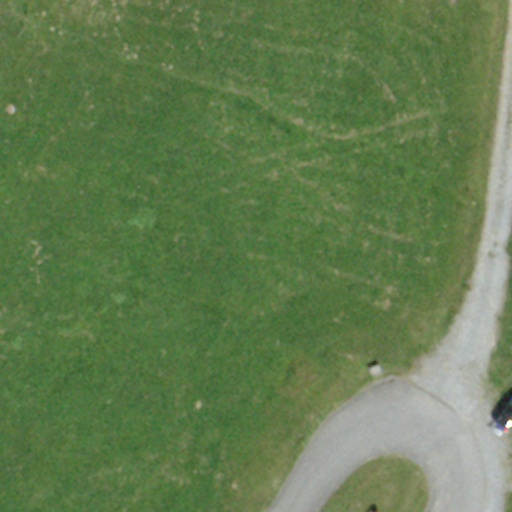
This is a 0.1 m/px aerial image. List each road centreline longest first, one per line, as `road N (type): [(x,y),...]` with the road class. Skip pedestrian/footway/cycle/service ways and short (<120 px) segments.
road 1 (track): [(432,429),(497,248),(511,48)]
road 2 (track): [(295,511),(339,449),(369,428),(403,423),(432,429),(451,451),(460,486),(452,511)]
